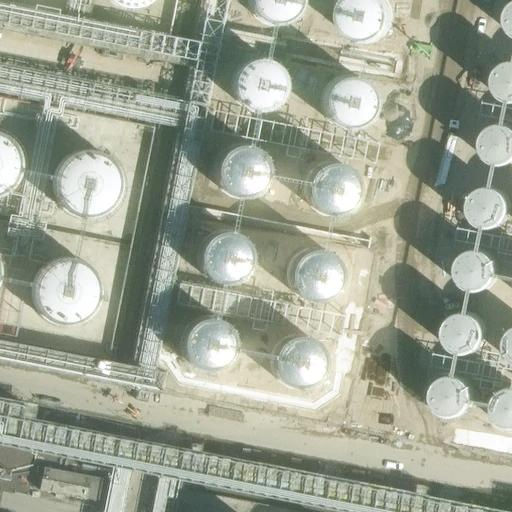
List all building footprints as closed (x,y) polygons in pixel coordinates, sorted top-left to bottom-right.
[(302,7),(302,0),(248,0),(248,3),(250,10),(253,16),(258,22),(264,26),(270,28),(277,28),(284,27),(291,24),(296,19),(300,13),(302,7)] [(392,23),(393,16),(391,9),(388,3),(385,0),(345,0),(341,6),(339,13),(338,20),(340,27),(343,33),(347,39),(353,42),(360,45),(367,45),(374,44),(381,41),(386,36),(390,30),(392,23)] [(286,92),(286,84),(285,77),(281,71),(277,66),(271,62),(264,59),(257,59),(250,60),(244,64),(238,68),(234,74),(232,81),(232,88),(233,95),(236,101),(241,107),(247,111),(253,113),(261,113),(267,112),(274,109),(279,104),(283,98),(286,92)] [(511,62),(506,63),(498,68),(493,75),(491,84),(493,93),(499,100),(507,105),(511,105),(511,62)] [(375,109),(375,102),(374,95),(371,89),(366,84),(360,80),(354,77),(347,77),(340,78),(333,81),(328,86),(324,92),(321,99),(321,106),(322,113),(326,119),(330,124),(336,128),(343,131),(350,131),(357,130),(363,127),(369,122),(373,116),(375,109)] [(493,127),(485,132),(480,139),(478,148),(480,157),(486,164),(494,169),(503,169),(511,166),(511,165),(511,129),(510,128),(502,126),(493,127)] [(18,156),(15,148),(10,142),(3,137),(0,135),(0,197),(1,197),(8,193),(13,187),(17,180),(20,172),(20,164),(18,156)] [(268,178),(269,171),(267,164),(264,158),(259,152),(254,148),(247,146),(240,146),(233,147),(226,150),(221,155),(217,161),(215,168),(214,175),(216,182),(219,188),(223,193),(229,197),(236,200),(243,200),(250,199),(257,195),(262,191),(266,185),(268,178)] [(119,174),(115,167),(110,161),(104,156),(96,152),(88,151),(80,152),(72,154),(65,159),(59,165),(55,172),(53,180),(52,188),(54,196),(57,203),(63,210),(69,215),(77,218),(85,219),(93,219),(101,216),(108,212),(114,206),(118,199),(120,191),(120,182),(119,174)] [(358,197),(358,190),(357,183),(354,176),(349,171),(343,167),(336,165),(329,164),(322,166),(316,169),(311,174),(307,179),(304,186),(304,193),(305,200),(308,207),(313,212),(319,216),(326,218),(333,219),(340,217),(346,214),(352,209),(356,204),(358,197)] [(481,188),(473,193),(468,201),(466,210),(468,219),(474,226),(482,230),(491,231),(500,228),(506,221),(510,213),(510,204),(506,196),(499,190),(490,187),(481,188)] [(251,265),(251,258),(250,251),(247,245),(242,240),(236,236),(229,233),(222,233),(215,234),(209,237),(203,242),(199,248),(197,255),(197,262),(198,269),(201,275),(206,281),(212,284),(219,287),(226,287),(233,286),(239,283),(244,278),(248,272),(251,265)] [(469,249),(461,254),(456,261),(454,270),(456,279),(462,287),(470,291),(479,292),(488,289),(494,282),(498,274),(498,265),(494,256),(487,251),(478,248),(469,249)] [(341,284),(342,277),(340,270),(337,264),(332,259),(326,255),(320,252),(313,252),(306,253),(299,256),(294,261),(290,267),(288,274),(287,281),(288,288),(292,294),(296,300),(302,304),(309,306),(316,306),(323,305),(329,302),(335,297),(339,291),(341,284)] [(97,281),(93,274),(88,268),(81,263),(74,259),(66,258),(57,259),(50,261),(43,266),(37,272),(33,279),(30,287),(30,295),(32,303),(35,310),(40,317),(47,322),(55,325),(63,326),(71,326),(79,323),(86,319),(92,313),(96,306),(98,298),(98,289),(97,281)] [(455,315),(448,320),(442,327),(441,336),(443,345),(449,352),(457,357),(466,358),(474,354),(481,348),(484,340),(484,331),(480,322),(473,316),(465,314),(455,315)] [(234,352),(234,344),(233,338),(230,331),(225,326),(219,322),(212,320),(205,319),(198,320),(192,324),(186,328),(182,334),(180,341),(180,348),(181,355),(184,361),(189,367),(195,371),(202,373),(209,373),(216,372),(222,369),(227,364),(231,358),(234,352)] [(511,329),(509,332),(504,339),(502,348),(504,357),(510,364),(511,365),(511,329)] [(323,369),(324,362),(322,355),(319,349),(315,344),(309,340),(302,337),(295,337),(288,338),(281,341),(276,346),(272,352),(270,359),(269,366),(271,373),(274,379),(279,385),(284,389),(291,391),(298,391),(305,390),(312,387),(317,382),(321,376),(323,369)] [(443,377),(435,382),(430,390),(428,399),(430,408),(436,415),(444,419),(453,420),(462,417),(468,410),(472,402),(471,393),(468,385),(461,379),(452,376),(443,377)] [(511,388),(504,390),(496,395),(491,402),(489,411),(491,420),(497,427),(505,432),(511,432),(511,388)] [(44,468),(39,491),(98,503),(103,480),(44,468)]
